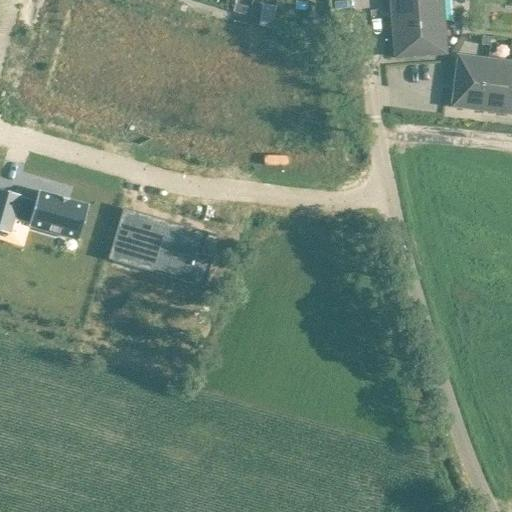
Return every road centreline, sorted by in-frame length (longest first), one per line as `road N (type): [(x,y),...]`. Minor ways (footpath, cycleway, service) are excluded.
road 1 (residential): [(0,130),(148,175),(254,192),(319,200),(387,190)]
road 2 (residential): [(489,511),(387,190)]
road 3 (residential): [(387,190),(364,0)]
